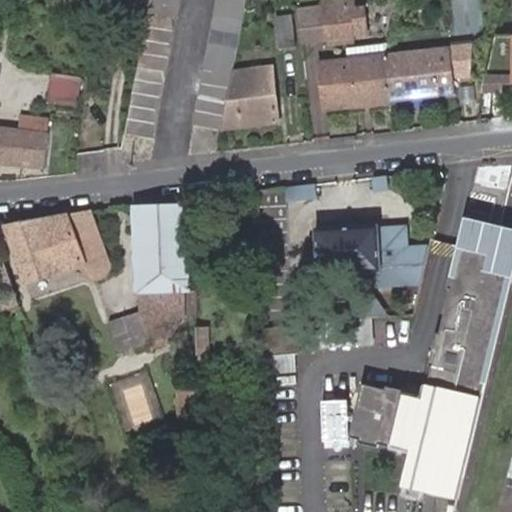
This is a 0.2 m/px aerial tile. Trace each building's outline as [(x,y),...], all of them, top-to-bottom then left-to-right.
[(149,0),(126,133),(154,138),(180,0),(149,0)] [(222,131),(233,73),(241,31),(244,12),(246,0),(216,0),(194,125),(222,131)] [(354,0),(344,2),(346,14),(356,13),(354,0)] [(322,12),(324,41),(349,39),(346,14),(344,2),(329,3),(330,11),(322,12)] [(324,41),(322,12),(330,11),(329,3),(297,6),(297,15),(300,44),(324,41)] [(346,14),(349,39),(369,37),(366,11),(356,13),(346,14)] [(244,12),(241,31),(258,33),(262,13),(244,12)] [(293,55),(290,22),(275,24),(278,56),(293,55)] [(349,39),(324,41),(325,49),(350,46),(349,39)] [(324,112),(390,105),(386,59),(388,47),(344,52),(346,64),(319,67),(324,112)] [(386,59),(390,105),(455,97),(449,52),(386,59)] [(222,131),(222,132),(278,125),(272,68),(233,73),(222,131)] [(82,82),(57,77),(53,103),(78,106),(82,82)] [(0,163),(43,167),(45,134),(42,134),(44,120),(30,119),(21,118),(19,132),(3,129),(0,163)] [(387,177),(374,179),(375,192),(388,191),(387,177)] [(317,198),(316,185),(303,187),(304,200),(317,198)] [(185,207),(135,209),(139,294),(142,293),(174,292),(190,291),(185,207)] [(28,282),(83,265),(88,274),(96,278),(105,276),(109,266),(89,211),(67,214),(68,216),(7,229),(28,282)] [(386,273),(380,225),(321,231),(327,280),(386,273)] [(511,237),(467,228),(463,246),(493,253),(492,258),(505,261),(503,272),(511,273),(511,237)] [(410,486),(464,498),(511,281),(511,273),(503,272),(505,261),(492,258),(493,253),(463,246),(454,292),(450,291),(448,303),(451,303),(441,349),(438,348),(430,381),(433,381),(430,398),(373,386),(361,439),(418,452),(410,486)] [(0,311),(18,304),(2,264),(0,264),(0,311)] [(174,292),(142,293),(143,314),(175,313),(174,292)] [(145,346),(143,314),(113,315),(115,348),(145,346)] [(189,328),(192,359),(208,358),(204,327),(189,328)] [(306,328),(264,333),(268,361),(309,357),(306,328)]
